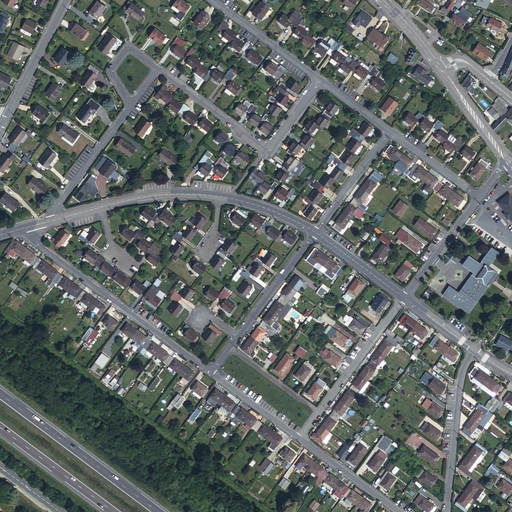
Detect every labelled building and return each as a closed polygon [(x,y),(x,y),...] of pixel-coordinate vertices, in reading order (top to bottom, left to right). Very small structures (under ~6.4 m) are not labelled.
[(5,0),(3,6),(12,10),(17,0),(5,0)] [(35,0),(34,3),(44,8),(48,0),(35,0)] [(96,18),(99,14),(105,7),(105,6),(98,0),(89,12),(96,18)] [(174,0),(173,0),(169,7),(176,12),(180,14),(185,7),(174,0)] [(356,1),(354,0),(343,0),(342,2),(351,9),(356,1)] [(417,0),(416,3),(431,13),(434,8),(431,5),(433,2),(433,1),(434,0),(432,0),(431,0),(432,1),(430,0),(417,0)] [(447,0),(446,0),(441,11),(447,14),(454,1),(452,0),(450,0),(450,1),(447,0)] [(479,0),(478,4),(487,8),(491,0),(479,0)] [(129,6),(127,4),(123,9),(139,21),(144,13),(131,3),(129,6)] [(260,4),(252,15),(260,20),(268,9),(260,4)] [(449,19),(461,28),(471,14),(461,8),(459,10),(457,9),(454,13),(453,13),(449,19)] [(364,13),(360,11),(352,23),(356,26),(358,22),(359,23),(365,27),(368,21),(366,20),(368,17),(364,14),(364,13)] [(180,14),(176,12),(174,15),(172,18),(176,22),(181,15),(180,14)] [(204,12),(196,23),(203,28),(211,17),(204,12)] [(289,22),(292,25),(298,17),(294,14),(291,20),(281,13),(276,20),(285,27),(286,27),(289,22)] [(295,27),(292,31),(292,32),(301,38),(304,33),(306,31),(297,25),(301,20),(298,17),(292,25),(295,27)] [(489,17),(485,26),(497,31),(500,22),(489,17)] [(25,20),(20,30),(32,36),(37,26),(25,20)] [(220,30),(225,23),(222,21),(217,28),(220,30)] [(76,23),(71,30),(76,34),(84,40),(89,33),(76,23)] [(234,36),(236,35),(227,28),(228,25),(225,23),(220,30),(223,32),(221,35),(230,42),(234,36)] [(344,29),(351,33),(353,29),(346,25),(344,29)] [(382,34),(373,27),(369,34),(367,36),(383,47),(389,37),(385,34),(384,35),(382,34)] [(153,28),(147,36),(157,44),(159,41),(162,43),(166,38),(153,28)] [(110,33),(99,48),(107,54),(117,39),(110,33)] [(315,45),(320,38),(321,37),(318,35),(314,40),(304,33),(301,38),(299,41),(309,48),(310,46),(312,43),(315,45)] [(177,36),(168,48),(181,58),(186,51),(180,47),(184,41),(177,36)] [(241,49),(244,51),(249,44),(246,42),(245,44),(234,36),(230,42),(229,44),(239,51),(241,49)] [(330,50),(336,42),(334,40),(332,42),(329,40),(327,43),(320,38),(315,45),(313,48),(312,49),(322,56),(325,52),(328,48),(330,50)] [(479,41),(474,50),(485,58),(491,50),(479,41)] [(343,59),(345,57),(344,56),(338,51),(340,49),(342,46),(336,42),(330,50),(333,52),(330,57),(340,64),(343,59)] [(249,44),(244,51),(247,53),(245,55),(255,62),(260,55),(251,48),(252,46),(249,44)] [(195,49),(192,46),(186,55),(189,57),(186,62),(195,69),(199,63),(201,61),(191,54),(195,49)] [(67,50),(63,47),(55,59),(62,65),(63,64),(65,65),(67,62),(66,62),(65,61),(70,54),(71,53),(67,50)] [(411,53),(406,61),(411,64),(418,52),(411,48),(409,51),(411,53)] [(16,64),(19,59),(18,58),(20,53),(11,49),(6,58),(16,64)] [(391,52),(387,58),(394,63),(399,57),(391,52)] [(509,70),(511,63),(511,54),(510,54),(503,70),(509,72),(509,70)] [(359,64),(360,63),(357,61),(356,62),(353,66),(349,63),(343,59),(340,64),(338,66),(347,73),(350,70),(351,68),(354,70),(359,64)] [(270,61),(264,69),(271,74),(272,74),(275,76),(280,69),(277,67),(278,66),(270,61)] [(79,81),(81,82),(83,84),(87,87),(97,74),(95,73),(98,70),(89,63),(87,67),(89,68),(79,81)] [(210,75),(215,68),(216,67),(213,65),(209,70),(199,63),(195,69),(193,71),(203,79),(205,77),(207,73),(210,75)] [(370,76),(375,69),(373,67),(370,65),(366,70),(359,64),(354,70),(353,72),(363,79),(365,76),(367,74),(370,76)] [(413,73),(428,84),(432,78),(425,73),(426,71),(418,66),(413,73)] [(226,80),(232,72),(228,70),(225,75),(215,68),(210,75),(209,76),(219,83),(220,81),(223,78),(226,80)] [(378,71),(375,69),(370,76),(373,78),(371,81),(369,83),(378,91),(384,83),(375,76),(378,71)] [(235,75),(232,72),(226,80),(229,83),(226,86),(225,87),(235,95),(240,87),(231,80),(235,75)] [(463,79),(471,85),(472,84),(474,86),(477,83),(475,81),(476,79),(471,75),(470,77),(469,76),(470,74),(471,73),(470,73),(470,72),(463,79)] [(0,75),(0,88),(5,91),(10,81),(0,75)] [(281,82),(278,84),(286,90),(288,88),(294,92),(300,84),(292,78),(286,85),(281,82)] [(462,87),(466,91),(471,85),(463,79),(460,83),(461,84),(462,85),(462,87)] [(56,81),(47,92),(55,97),(63,86),(56,81)] [(281,92),(276,99),(279,101),(284,105),(290,98),(287,96),(284,94),(286,90),(278,84),(276,88),(281,92)] [(160,97),(169,104),(172,99),(174,96),(165,89),(167,87),(163,85),(154,97),(158,99),(160,97)] [(273,102),(268,110),(276,116),(282,109),(276,104),(279,101),(276,99),(271,95),(268,98),(273,102)] [(503,106),(506,103),(502,100),(499,97),(498,96),(493,100),(494,101),(496,99),(498,101),(499,100),(503,104),(502,105),(503,106)] [(178,111),(182,113),(187,105),(184,103),(182,106),(181,105),(172,99),(169,104),(167,106),(177,113),(178,111)] [(391,99),(383,110),(391,116),(399,105),(391,99)] [(501,106),(502,105),(503,104),(499,100),(498,101),(496,99),(494,101),(491,105),(497,111),(501,106)] [(45,111),(34,102),(28,110),(29,110),(28,112),(38,119),(39,117),(39,118),(45,111)] [(326,109),(324,112),(331,117),(334,114),(334,115),(339,108),(331,102),(326,108),(326,109)] [(86,103),(76,116),(84,122),(93,108),(86,103)] [(248,113),(254,106),(250,103),(250,104),(246,108),(242,104),(239,103),(233,110),(240,116),(244,111),(248,113)] [(183,118),(192,125),(196,120),(198,118),(188,111),(191,108),(187,105),(182,113),(185,115),(183,118)] [(257,108),(254,106),(248,113),(251,115),(247,121),(255,127),(257,125),(259,122),(261,119),(253,113),(257,108)] [(506,110),(501,106),(497,111),(501,115),(506,110)] [(493,129),(495,131),(507,119),(511,122),(511,108),(511,107),(504,116),(503,115),(501,117),(491,127),(493,129)] [(493,109),(489,113),(496,119),(499,116),(493,109)] [(205,115),(202,112),(198,118),(196,120),(199,122),(198,125),(207,132),(213,125),(203,117),(205,115)] [(321,114),(316,122),(319,125),(324,128),(330,121),(329,120),(331,117),(324,112),(322,115),(321,114)] [(419,124),(423,117),(424,116),(421,113),(417,119),(415,117),(408,112),(403,120),(412,126),(414,123),(416,121),(419,124)] [(265,114),(261,119),(259,122),(262,124),(258,129),(265,135),(271,127),(264,121),(268,116),(265,114)] [(143,117),(133,130),(141,136),(151,123),(143,117)] [(434,130),(439,122),(436,120),(433,124),(423,117),(419,124),(418,125),(428,132),(430,130),(431,128),(434,130)] [(302,130),(307,133),(310,136),(312,132),(313,133),(319,125),(316,122),(310,119),(304,127),(305,127),(302,130)] [(375,129),(375,128),(374,127),(367,122),(366,121),(359,129),(354,125),(352,129),(359,134),(361,131),(364,133),(369,136),(370,136),(375,129)] [(447,138),(449,135),(439,129),(443,125),(439,122),(434,130),(437,132),(436,134),(434,136),(443,143),(447,138)] [(63,123),(57,131),(72,142),(77,134),(63,123)] [(347,145),(355,151),(362,142),(359,139),(356,137),(359,134),(352,129),(349,132),(354,136),(347,145)] [(19,130),(11,140),(19,146),(27,135),(19,130)] [(227,142),(229,139),(226,137),(227,136),(219,131),(213,139),(221,145),(221,144),(224,147),(227,142)] [(299,145),(302,147),(307,150),(309,147),(310,148),(315,140),(310,136),(307,133),(301,141),(301,142),(299,145)] [(443,143),(441,145),(451,152),(453,149),(457,152),(464,143),(460,140),(460,141),(456,139),(449,135),(447,138),(443,143)] [(120,138),(115,145),(129,156),(135,149),(120,138)] [(287,151),(291,155),(294,157),(296,154),(296,155),(302,147),(299,145),(294,141),(288,149),(289,149),(287,151)] [(233,158),(238,151),(235,148),(227,142),(224,147),(222,150),(230,156),(230,155),(233,158)] [(163,148),(157,155),(171,167),(177,159),(166,150),(168,148),(165,146),(163,148)] [(467,146),(461,154),(471,161),(476,153),(467,146)] [(387,155),(397,162),(403,154),(393,147),(387,155)] [(336,155),(333,159),(340,164),(343,161),(348,165),(355,155),(347,149),(340,159),(336,155)] [(246,155),(238,150),(238,151),(233,158),(240,164),(240,163),(244,166),(249,158),(246,156),(246,155)] [(53,151),(44,164),(51,170),(60,157),(53,151)] [(0,155),(0,168),(1,169),(9,158),(2,153),(0,155)] [(406,175),(415,164),(411,161),(412,161),(403,154),(397,162),(407,169),(404,173),(406,175)] [(201,165),(197,171),(203,176),(210,167),(203,163),(206,158),(203,155),(198,163),(201,165)] [(286,163),(283,166),(291,171),(293,168),(293,169),(299,161),(294,157),(291,155),(285,163),(286,163)] [(94,167),(106,177),(108,175),(109,175),(108,177),(110,178),(111,176),(114,178),(115,178),(119,173),(113,168),(115,165),(103,156),(94,167)] [(221,161),(222,159),(219,156),(214,164),(217,166),(212,172),(219,176),(225,168),(223,166),(225,164),(221,161)] [(335,165),(328,175),(334,179),(336,181),(343,171),(338,167),(340,164),(333,159),(331,162),(335,165)] [(471,171),(469,174),(477,180),(485,169),(485,168),(488,164),(480,159),(474,168),(472,167),(470,169),(471,171)] [(422,180),(428,172),(418,165),(418,166),(415,164),(406,175),(414,181),(417,177),(422,180)] [(280,169),(275,176),(283,182),(283,183),(288,175),(291,171),(283,166),(281,169),(280,169)] [(257,170),(254,168),(249,175),(252,177),(252,178),(259,184),(261,181),(262,180),(265,175),(258,169),(257,170)] [(374,170),(371,175),(378,180),(381,182),(384,178),(374,170)] [(434,190),(440,182),(437,180),(437,179),(428,172),(422,180),(426,184),(423,189),(428,192),(431,187),(434,190)] [(314,178),(312,182),(319,187),(322,184),(325,186),(327,188),(334,179),(328,175),(326,173),(320,182),(314,178)] [(90,175),(86,180),(98,189),(95,180),(96,179),(90,175)] [(367,178),(361,188),(368,193),(378,180),(371,175),(368,179),(367,178)] [(80,188),(74,196),(81,201),(88,192),(93,196),(98,189),(86,180),(81,187),(83,188),(82,189),(80,188)] [(261,181),(259,184),(256,188),(264,193),(268,188),(271,190),(277,183),(274,180),(270,185),(262,180),(261,181)] [(34,181),(28,188),(40,197),(45,190),(34,181)] [(283,183),(283,182),(273,195),(282,201),(286,195),(289,197),(295,189),(291,187),(290,188),(283,183)] [(314,203),(315,204),(322,194),(320,192),(317,190),(319,187),(312,182),(310,184),(315,188),(308,198),(314,203)] [(447,199),(453,191),(444,184),(443,185),(440,182),(434,190),(447,199)] [(354,198),(351,201),(359,206),(361,203),(366,197),(368,193),(361,188),(353,197),(354,198)] [(463,198),(453,191),(447,199),(460,209),(466,201),(462,199),(463,198)] [(499,201),(499,205),(504,212),(508,218),(511,222),(511,198),(508,194),(499,201)] [(5,195),(0,202),(10,210),(16,203),(5,195)] [(308,198),(306,197),(306,198),(304,200),(309,204),(302,213),(309,219),(316,209),(312,206),(314,203),(308,198)] [(408,206),(400,200),(394,208),(402,214),(408,206)] [(342,213),(349,219),(353,214),(358,218),(364,210),(359,206),(351,201),(349,204),(348,204),(342,213)] [(158,214),(159,213),(156,210),(154,213),(144,206),(138,214),(148,221),(150,218),(154,220),(158,214)] [(167,210),(164,207),(159,213),(158,214),(161,217),(160,218),(170,225),(176,218),(166,211),(167,210)] [(239,226),(245,219),(243,217),(244,214),(237,209),(236,210),(233,208),(227,215),(231,217),(230,219),(239,226)] [(402,214),(394,208),(392,211),(400,217),(402,214)] [(187,218),(184,221),(188,224),(191,226),(194,223),(198,227),(206,217),(198,211),(191,221),(187,218)] [(348,220),(349,219),(342,213),(334,223),(335,223),(332,227),(339,232),(343,227),(348,220)] [(263,220),(254,214),(248,221),(258,228),(258,227),(262,229),(267,222),(264,219),(263,220)] [(421,220),(416,228),(430,239),(436,231),(425,222),(425,223),(421,220)] [(270,224),(267,222),(262,229),(265,231),(264,233),(274,240),(279,233),(279,232),(269,225),(270,224)] [(132,235),(135,237),(141,230),(135,224),(131,229),(125,225),(119,233),(128,240),(131,236),(132,235)] [(189,239),(196,230),(191,226),(188,224),(181,234),(177,231),(174,234),(181,239),(184,236),(189,239)] [(285,225),(279,232),(279,233),(274,240),(277,242),(282,236),(291,243),(297,236),(287,229),(288,227),(285,225)] [(62,243),(68,233),(63,230),(62,228),(55,237),(53,236),(51,239),(58,245),(60,242),(62,243)] [(82,230),(77,236),(85,242),(87,239),(92,242),(99,233),(92,228),(87,234),(82,230)] [(403,232),(400,229),(395,236),(398,239),(403,232)] [(144,252),(145,250),(150,244),(141,237),(145,232),(141,230),(135,237),(139,240),(138,241),(135,245),(144,252)] [(363,233),(361,231),(358,235),(361,237),(360,238),(364,241),(369,234),(364,231),(363,233)] [(419,243),(403,231),(403,232),(398,239),(401,242),(413,250),(416,253),(422,245),(419,243)] [(387,236),(382,232),(378,237),(383,241),(387,236)] [(169,251),(173,254),(176,256),(184,247),(179,243),(181,239),(174,234),(172,237),(176,241),(169,251)] [(218,249),(225,255),(227,252),(229,253),(236,244),(233,242),(228,238),(221,247),(220,246),(218,248),(218,249)] [(13,240),(4,251),(12,257),(15,253),(20,256),(26,248),(16,241),(16,242),(13,240)] [(148,253),(147,254),(144,258),(154,265),(159,258),(154,254),(158,248),(151,243),(150,244),(145,250),(148,253)] [(378,247),(370,258),(369,260),(369,261),(371,262),(373,260),(378,264),(389,249),(385,246),(382,243),(379,247),(378,247)] [(466,315),(487,286),(487,285),(495,274),(484,267),(495,253),(486,246),(481,253),(483,254),(476,264),(465,256),(458,265),(469,273),(455,292),(445,285),(439,295),(466,315)] [(26,248),(20,256),(33,266),(38,258),(35,256),(36,256),(26,248)] [(101,256),(98,254),(97,255),(88,248),(83,255),(93,262),(93,261),(96,263),(101,256)] [(218,249),(215,252),(217,253),(210,263),(217,268),(224,259),(223,258),(225,255),(218,249)] [(318,269),(327,257),(318,250),(317,252),(313,249),(305,260),(318,269)] [(256,256),(254,259),(255,260),(261,265),(263,262),(268,265),(275,256),(268,251),(261,260),(256,256)] [(450,253),(441,255),(442,264),(452,263),(450,253)] [(105,259),(101,256),(96,263),(99,265),(99,266),(108,273),(109,272),(113,267),(104,260),(105,259)] [(203,269),(204,267),(195,260),(196,259),(193,256),(188,264),(191,266),(190,267),(199,274),(201,271),(203,269)] [(337,264),(327,257),(318,269),(323,273),(331,279),(340,268),(337,265),(337,264)] [(38,258),(33,266),(44,274),(50,266),(42,260),(41,261),(38,258)] [(240,270),(247,275),(249,272),(254,276),(262,266),(261,265),(255,260),(251,266),(248,264),(245,268),(247,270),(242,267),(240,270)] [(405,261),(404,263),(394,276),(402,282),(410,271),(410,270),(413,266),(405,261)] [(50,266),(44,274),(49,278),(45,283),(50,287),(54,281),(55,282),(60,275),(57,273),(58,272),(50,266)] [(112,275),(112,276),(121,283),(126,277),(116,269),(117,268),(114,266),(113,267),(109,272),(112,275)] [(240,270),(238,268),(231,277),(235,280),(239,274),(245,279),(247,275),(240,270)] [(487,285),(487,286),(488,286),(496,276),(495,274),(487,285)] [(63,277),(60,275),(55,282),(59,285),(58,287),(61,290),(63,288),(66,290),(71,282),(64,277),(63,277)] [(295,275),(288,285),(296,291),(303,281),(295,275)] [(347,290),(345,294),(352,299),(363,284),(355,278),(346,290),(347,290)] [(156,284),(153,281),(148,287),(152,290),(156,284)] [(243,281),(236,290),(243,296),(250,286),(243,281)] [(80,288),(71,282),(66,290),(77,298),(82,291),(79,289),(80,288)] [(143,294),(148,287),(142,283),(138,288),(132,283),(127,290),(136,297),(140,292),(143,294)] [(174,291),(172,294),(179,299),(181,296),(185,298),(192,289),(189,287),(184,283),(177,292),(174,291)] [(296,291),(288,285),(281,294),(282,294),(279,298),(287,303),(289,300),(293,303),(296,299),(292,296),(296,291)] [(216,295),(219,298),(224,291),(221,288),(218,293),(208,286),(203,294),(212,301),(216,295)] [(321,286),(316,292),(322,297),(327,291),(326,290),(321,286)] [(152,290),(148,287),(143,294),(140,298),(143,301),(142,302),(152,309),(157,302),(151,298),(155,293),(152,290)] [(18,288),(16,291),(26,296),(28,294),(18,288)] [(85,294),(82,291),(77,298),(89,308),(95,300),(86,293),(85,294)] [(224,291),(219,298),(222,300),(218,305),(228,313),(233,306),(224,298),(228,293),(224,291)] [(179,299),(172,294),(169,297),(172,299),(165,308),(173,314),(180,305),(177,302),(179,299)] [(380,294),(371,307),(378,313),(387,301),(383,299),(384,297),(380,294)] [(287,303),(279,298),(277,301),(276,301),(269,310),(277,316),(282,319),(291,306),(290,306),(287,303)] [(95,300),(89,308),(99,315),(105,307),(95,300)] [(370,308),(366,313),(374,318),(377,313),(370,308)] [(277,316),(269,310),(262,320),(263,320),(260,323),(274,333),(276,330),(279,326),(273,322),(277,316)] [(404,325),(411,330),(413,327),(416,322),(404,314),(398,322),(401,324),(401,323),(404,325)] [(108,315),(102,324),(111,330),(118,322),(108,315)] [(349,316),(344,323),(359,335),(365,327),(354,318),(353,319),(349,316)] [(413,327),(411,330),(411,331),(421,338),(424,335),(425,336),(428,332),(425,330),(426,329),(416,322),(413,327)] [(130,338),(136,330),(127,323),(121,331),(130,338)] [(197,337),(196,336),(197,334),(188,326),(188,325),(185,323),(179,330),(183,333),(182,334),(192,341),(193,340),(194,341),(197,337)] [(208,327),(201,336),(208,342),(215,332),(218,335),(220,331),(216,328),(209,323),(206,326),(208,327)] [(274,333),(260,323),(258,327),(257,326),(250,336),(258,342),(266,332),(271,336),(274,333)] [(89,327),(82,337),(85,339),(92,329),(89,327)] [(332,327),(328,332),(326,335),(342,346),(348,338),(332,327)] [(93,330),(86,340),(89,343),(97,333),(93,330)] [(143,347),(148,340),(145,338),(145,337),(136,330),(130,338),(143,347)] [(252,351),(258,342),(250,336),(244,345),(241,349),(252,357),(255,353),(252,351)] [(387,336),(378,349),(386,355),(393,345),(395,346),(397,343),(387,336)] [(446,349),(448,346),(435,336),(429,344),(442,354),(446,349)] [(511,341),(501,336),(496,346),(508,351),(509,348),(511,349),(511,341)] [(84,340),(81,338),(75,346),(79,348),(84,340)] [(154,356),(160,348),(152,342),(151,343),(148,340),(143,347),(154,356)] [(101,353),(104,355),(104,354),(105,354),(111,345),(108,343),(101,352),(102,352),(101,353)] [(300,346),(295,352),(302,357),(307,351),(300,346)] [(458,353),(448,346),(446,349),(442,354),(452,361),(458,353)] [(325,347),(320,354),(325,358),(324,358),(335,367),(342,359),(330,350),(330,351),(325,347)] [(165,364),(170,357),(167,354),(168,354),(160,348),(154,356),(165,364)] [(386,355),(378,349),(371,358),(372,359),(369,362),(376,367),(386,355)] [(272,353),(268,359),(272,362),(276,356),(272,353)] [(286,355),(284,357),(275,370),(283,376),(291,364),(291,363),(295,358),(287,353),(286,355)] [(178,373),(184,365),(174,358),(173,359),(170,357),(165,364),(178,373)] [(307,361),(296,376),(304,381),(312,370),(312,369),(314,366),(307,361)] [(376,367),(369,362),(367,365),(366,365),(359,374),(367,380),(376,367)] [(193,372),(184,365),(178,373),(182,377),(180,380),(185,383),(193,372)] [(434,365),(432,368),(438,373),(441,369),(434,365)] [(482,385),(488,377),(479,370),(478,370),(474,367),(468,374),(473,378),(471,381),(475,384),(477,381),(482,385)] [(106,378),(110,380),(116,371),(111,368),(106,378)] [(427,376),(424,373),(420,379),(439,394),(445,386),(436,379),(429,374),(427,376)] [(367,380),(359,374),(352,384),(353,384),(350,387),(360,395),(369,382),(367,380)] [(156,376),(149,387),(152,389),(160,379),(156,376)] [(318,377),(306,393),(314,399),(323,388),(322,387),(326,383),(318,377)] [(482,385),(480,388),(490,395),(492,392),(494,394),(495,394),(500,387),(497,384),(498,384),(488,377),(482,385)] [(199,398),(200,395),(206,388),(197,381),(190,390),(192,391),(191,392),(199,398)] [(138,385),(144,390),(147,387),(141,382),(138,385)] [(360,395),(350,387),(348,391),(347,390),(340,400),(348,405),(348,406),(353,398),(356,400),(360,395)] [(219,403),(224,395),(215,388),(206,401),(214,406),(217,402),(219,403)] [(173,406),(181,395),(177,393),(170,404),(173,406)] [(174,407),(177,409),(185,398),(182,395),(174,407)] [(234,402),(224,395),(219,403),(221,405),(218,408),(225,414),(228,410),(232,413),(237,406),(233,403),(234,402)] [(489,400),(484,407),(488,411),(489,410),(497,399),(493,396),(490,401),(489,400)] [(428,399),(422,407),(437,417),(443,410),(432,401),(431,402),(428,399)] [(500,402),(497,399),(489,410),(492,413),(500,402)] [(348,405),(340,400),(333,409),(334,410),(331,413),(339,418),(348,406),(348,405)] [(476,410),(470,418),(478,424),(488,411),(484,407),(478,403),(475,407),(476,407),(475,409),(476,410)] [(240,408),(237,406),(232,413),(230,415),(234,417),(232,420),(236,423),(238,420),(241,423),(242,421),(248,413),(240,407),(240,408)] [(197,408),(189,418),(193,421),(201,410),(197,408)] [(253,416),(248,413),(242,421),(246,424),(244,426),(249,429),(250,427),(253,429),(259,421),(256,419),(256,418),(253,416)] [(339,418),(331,413),(329,416),(328,416),(321,425),(329,431),(339,418)] [(161,414),(156,421),(159,424),(164,417),(161,414)] [(478,424),(470,418),(463,427),(464,428),(461,431),(469,436),(478,424)] [(420,428),(435,439),(441,431),(430,423),(429,424),(426,421),(425,422),(423,420),(420,424),(422,426),(420,428)] [(262,424),(259,421),(253,429),(266,439),(272,430),(263,424),(262,424)] [(329,431),(321,425),(315,434),(313,432),(311,436),(316,440),(318,438),(322,441),(322,440),(326,443),(330,436),(327,434),(329,431)] [(282,438),(272,430),(266,439),(271,442),(268,446),(273,450),(282,438)] [(476,442),(467,455),(475,461),(478,456),(481,459),(485,454),(482,451),(484,448),(476,442)] [(344,443),(336,454),(339,456),(347,445),(344,443)] [(356,448),(346,461),(354,467),(367,450),(359,445),(356,449),(356,448)] [(424,445),(418,453),(433,464),(436,460),(437,460),(439,457),(438,457),(439,456),(424,445)] [(285,447),(280,455),(289,461),(295,454),(285,447)] [(509,457),(511,453),(504,447),(501,451),(509,457)] [(376,454),(368,466),(375,471),(387,456),(380,451),(377,455),(376,454)] [(505,461),(509,457),(501,451),(497,455),(505,461)] [(308,469),(314,461),(304,454),(295,467),(299,470),(303,465),(308,469)] [(475,461),(467,455),(457,467),(468,475),(470,472),(467,470),(475,461)] [(221,457),(218,462),(222,466),(226,461),(221,457)] [(255,463),(253,465),(261,471),(269,461),(265,458),(259,466),(255,463)] [(511,460),(508,458),(503,466),(511,473),(511,460)] [(324,469),(314,461),(308,469),(318,477),(313,483),(316,485),(321,479),(326,472),(323,469),(324,469)] [(384,467),(388,470),(389,471),(394,465),(388,461),(384,467)] [(270,462),(263,472),(267,475),(274,465),(270,462)] [(496,474),(500,469),(493,464),(489,469),(496,474)] [(398,478),(394,475),(398,469),(395,466),(390,473),(387,470),(377,484),(387,492),(398,478)] [(416,472),(414,475),(431,487),(437,480),(426,471),(425,471),(422,469),(421,469),(420,468),(417,471),(419,473),(418,474),(416,472)] [(329,474),(326,472),(321,479),(324,481),(322,484),(330,490),(332,487),(337,479),(330,473),(329,474)] [(283,477),(278,484),(279,484),(285,489),(290,482),(283,477)] [(345,485),(337,479),(332,487),(334,489),(332,492),(339,498),(341,494),(343,495),(348,488),(345,486),(345,485)] [(511,485),(503,479),(497,487),(508,495),(511,489),(511,485)] [(472,480),(464,492),(472,498),(475,501),(484,489),(472,480)] [(351,490),(348,488),(343,495),(355,505),(361,497),(352,490),(351,490)] [(472,498),(464,492),(455,504),(465,511),(466,511),(468,510),(467,509),(471,505),(468,503),(472,498)] [(419,494),(413,502),(426,511),(428,511),(434,505),(419,494)] [(361,497),(355,505),(365,511),(371,504),(361,497)] [(314,500),(309,507),(314,511),(319,504),(314,500)]
